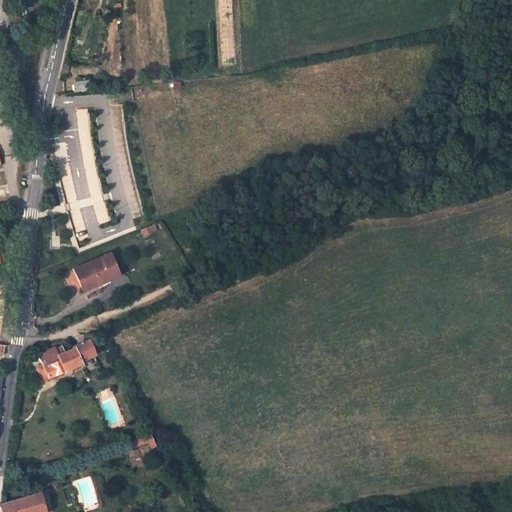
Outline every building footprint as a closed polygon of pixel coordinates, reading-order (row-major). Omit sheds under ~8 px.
[(231,0),(217,0),(219,62),(233,62),(231,0)] [(89,91),(89,81),(73,82),(74,93),(89,91)] [(76,270),(84,290),(99,283),(101,288),(107,285),(106,277),(116,273),(109,255),(76,270)] [(86,340),(72,347),(73,348),(79,362),(93,355),(86,340)] [(60,347),(54,349),(57,355),(63,353),(60,347)] [(53,348),(36,356),(41,368),(46,378),(79,363),(79,362),(73,348),(63,353),(57,355),(54,349),(53,348)] [(41,368),(36,370),(41,381),(46,378),(41,368)] [(123,445),(125,449),(154,440),(150,434),(140,438),(140,439),(123,445)] [(40,511),(48,510),(43,492),(3,503),(0,504),(2,511),(40,511)]
